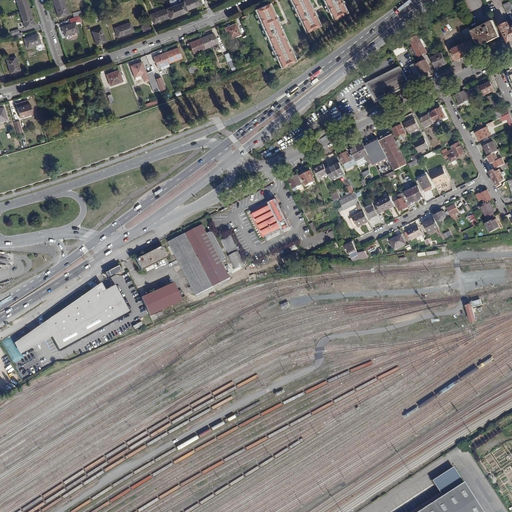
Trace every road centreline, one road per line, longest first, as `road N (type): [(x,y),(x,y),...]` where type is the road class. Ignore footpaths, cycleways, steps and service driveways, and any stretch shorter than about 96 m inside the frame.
road 1 (primary): [(232,159),(377,44),(416,0)]
road 2 (unclassified): [(0,334),(192,208)]
road 3 (residential): [(252,0),(61,72)]
road 4 (primary): [(334,63),(250,113),(155,155)]
road 5 (tertiary): [(441,84),(282,164)]
road 6 (primary): [(0,321),(134,231)]
road 7 (unknown): [(497,511),(459,464),(377,511)]
road 8 (primary): [(221,147),(97,237)]
road 9 (primary): [(334,63),(221,147)]
road 10 (unknown): [(30,315),(55,356),(135,315)]
road 11 (residential): [(484,174),(361,236)]
road 12 (primary): [(134,231),(232,159)]
